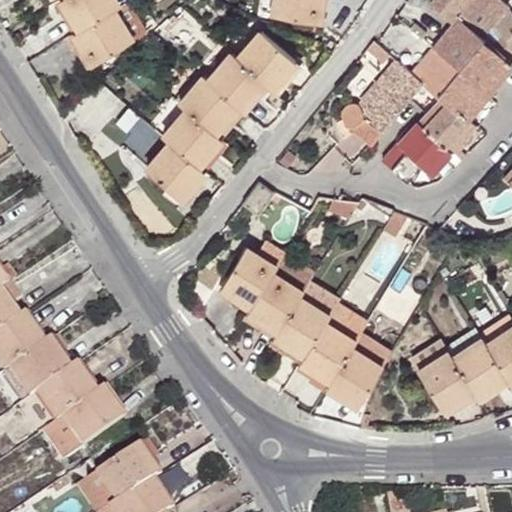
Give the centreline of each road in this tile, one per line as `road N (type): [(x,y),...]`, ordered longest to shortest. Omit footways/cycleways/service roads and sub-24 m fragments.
road 1 (residential): [(260,164),(298,187),(367,185),(414,199),(442,194),(511,116)]
road 2 (residential): [(141,282),(0,64)]
road 3 (residential): [(274,447),(232,417),(141,282)]
road 4 (residential): [(260,164),(383,0)]
road 5 (residential): [(141,282),(174,261),(260,164)]
road 6 (residential): [(437,460),(274,447)]
